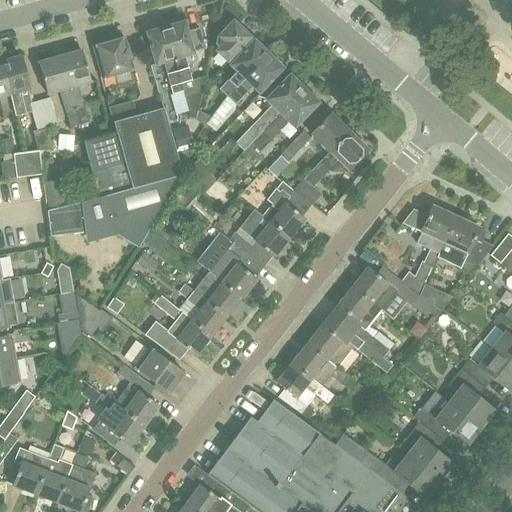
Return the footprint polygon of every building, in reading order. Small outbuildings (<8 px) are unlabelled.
[(174,23),(165,26),(181,83),(182,82),(184,91),(192,117),(194,118),(196,110),(204,76),(191,80),(185,56),(193,53),(190,40),(184,20),(182,21),(179,20),(175,21),(174,23)] [(233,20),(217,36),(215,44),(219,47),(216,50),(227,62),(251,37),(249,35),(249,32),(244,28),(242,29),(233,20)] [(184,91),(182,82),(181,83),(165,26),(157,28),(154,26),(149,28),(148,30),(146,31),(155,65),(164,62),(173,94),(184,91)] [(133,69),(131,63),(124,37),(106,42),(103,42),(97,44),(96,46),(93,46),(102,78),(113,75),(116,86),(133,81),(130,70),(133,69)] [(219,89),(228,98),(268,54),(262,48),(262,46),(257,41),(254,41),(253,40),(230,65),(236,71),(219,89)] [(68,54),(60,56),(79,124),(88,122),(78,86),(90,82),(87,69),(81,50),(78,50),(76,50),(70,52),(68,54)] [(273,60),(268,54),(228,98),(210,116),(206,124),(215,132),(234,110),(235,105),(251,88),(259,93),(282,68),(280,66),(280,63),(276,59),(273,60)] [(10,59),(2,62),(14,115),(26,112),(32,111),(37,130),(47,128),(41,101),(30,103),(27,89),(19,56),(17,56),(16,55),(9,57),(10,59)] [(79,124),(60,56),(52,58),(49,58),(43,59),(41,61),(38,62),(47,94),(60,91),(70,127),(79,124)] [(0,61),(0,104),(3,118),(14,115),(2,62),(0,61)] [(244,151),(252,143),(263,132),(303,89),(296,83),(297,80),(293,77),(291,76),(289,75),(265,100),(271,106),(236,143),(244,151)] [(303,89),(263,131),(271,138),(288,121),(294,128),(318,103),(316,101),(316,99),(312,95),(309,95),(303,89)] [(51,98),(41,101),(47,128),(58,126),(51,98)] [(108,108),(116,133),(125,165),(131,189),(104,196),(113,233),(137,247),(180,176),(182,176),(163,107),(135,115),(131,101),(108,108)] [(210,116),(196,110),(194,118),(204,127),(206,124),(210,116)] [(330,152),(348,132),(329,115),(311,134),(330,152)] [(186,125),(171,129),(177,148),(192,143),(186,125)] [(310,138),(303,131),(280,155),(287,162),(310,138)] [(348,132),(330,152),(293,190),(311,204),(321,194),(312,187),(328,170),(330,172),(346,172),(367,150),(348,132)] [(103,137),(83,142),(92,174),(125,165),(116,133),(103,137)] [(11,138),(0,140),(0,155),(0,156),(13,154),(11,138)] [(13,155),(13,161),(16,178),(41,174),(39,158),(45,157),(45,150),(13,155)] [(16,178),(13,161),(2,162),(5,179),(16,178)] [(184,176),(203,194),(217,180),(198,162),(184,176)] [(42,185),(48,210),(69,204),(62,179),(42,185)] [(270,204),(272,205),(263,217),(288,238),(304,218),(302,216),(311,205),(281,182),(276,189),(279,191),(270,204)] [(69,204),(48,210),(46,210),(49,235),(83,230),(79,202),(69,204)] [(418,296),(437,257),(455,217),(432,205),(426,216),(413,210),(403,223),(422,232),(416,243),(429,249),(422,261),(421,261),(413,277),(407,272),(400,281),(418,296)] [(239,235),(233,243),(234,244),(264,267),(272,256),(273,257),(288,238),(263,217),(254,210),(245,221),(260,232),(251,244),(239,235)] [(443,242),(437,257),(447,262),(449,258),(463,265),(461,269),(470,275),(493,246),(481,241),(486,231),(455,217),(443,242)] [(490,256),(500,263),(511,247),(511,237),(508,234),(490,256)] [(208,273),(221,283),(241,298),(256,279),(255,278),(263,267),(234,244),(229,250),(227,249),(208,273)] [(143,252),(136,261),(150,273),(158,264),(143,252)] [(389,257),(382,266),(398,279),(405,270),(389,257)] [(58,267),(62,290),(74,288),(70,266),(62,261),(58,267)] [(47,277),(53,267),(46,263),(40,274),(47,277)] [(381,266),(375,273),(387,282),(390,285),(408,299),(413,303),(418,296),(400,281),(396,278),(381,266)] [(367,267),(352,287),(381,309),(393,319),(408,299),(390,285),(387,282),(375,273),(367,267)] [(241,298),(221,283),(208,273),(194,292),(226,317),(241,298)] [(131,275),(125,283),(132,288),(138,279),(131,275)] [(0,304),(17,302),(12,278),(2,280),(0,280),(0,304)] [(424,284),(420,295),(426,299),(431,287),(424,284)] [(186,299),(178,310),(211,336),(226,317),(194,292),(185,285),(179,293),(186,299)] [(337,306),(329,316),(358,339),(382,358),(389,350),(393,344),(377,332),(373,337),(364,331),(367,327),(381,309),(352,287),(337,306)] [(105,315),(74,293),(77,311),(79,319),(80,327),(81,332),(89,338),(97,326),(105,315)] [(155,322),(145,335),(179,360),(180,360),(185,352),(188,349),(196,356),(211,336),(178,310),(171,304),(160,296),(158,297),(154,303),(153,304),(164,312),(176,322),(168,332),(156,323),(155,322)] [(17,302),(0,304),(0,329),(10,328),(10,326),(21,324),(17,302)] [(511,304),(503,316),(511,322),(511,304)] [(58,322),(67,321),(79,319),(77,311),(65,313),(57,314),(58,322)] [(511,322),(503,316),(500,313),(492,322),(504,331),(490,349),(511,367),(511,322)] [(322,325),(306,345),(326,360),(335,367),(336,367),(351,348),(386,375),(392,366),(382,358),(358,339),(329,316),(322,325)] [(80,327),(79,319),(67,321),(68,329),(80,327)] [(0,361),(16,358),(12,334),(0,335),(0,361)] [(306,345),(291,363),(311,379),(320,386),(329,375),(335,367),(326,360),(306,345)] [(168,393),(183,373),(148,347),(133,367),(168,393)] [(468,359),(460,369),(484,388),(492,378),(508,391),(511,386),(511,367),(490,349),(477,366),(468,359)] [(0,386),(20,383),(16,358),(0,361),(0,386)] [(311,379),(291,363),(276,382),(284,388),(278,397),(308,420),(315,412),(296,397),(303,388),(314,396),(315,394),(327,403),(333,396),(320,386),(311,379)] [(130,382),(114,404),(124,412),(143,426),(158,406),(146,397),(153,387),(122,365),(117,373),(130,382)] [(335,367),(329,375),(341,385),(348,377),(336,367),(335,367)] [(460,369),(448,385),(456,392),(448,402),(480,427),(493,409),(477,397),(484,388),(460,369)] [(106,411),(92,431),(111,445),(117,437),(130,446),(143,426),(124,412),(114,404),(101,395),(95,403),(106,411)] [(360,511),(381,511),(391,500),(394,502),(400,494),(404,497),(405,496),(401,494),(375,475),(368,470),(334,445),(272,400),(256,422),(249,417),(206,475),(212,480),(232,494),(249,506),(257,511),(294,511),(300,505),(310,511),(337,511),(346,501),(360,511)] [(420,407),(412,417),(418,421),(443,441),(450,431),(466,444),(480,427),(448,402),(440,412),(432,405),(427,412),(421,408),(420,407)] [(9,412),(19,420),(24,413),(14,406),(9,412)] [(19,420),(9,412),(4,419),(14,426),(19,420)] [(66,412),(61,425),(72,430),(76,419),(66,412)] [(4,419),(0,424),(0,431),(7,436),(7,435),(14,426),(4,419)] [(435,450),(443,441),(418,421),(405,438),(413,444),(405,455),(437,480),(451,462),(435,450)] [(7,436),(4,440),(0,445),(0,463),(16,442),(7,435),(7,436)] [(424,497),(437,480),(405,455),(397,465),(389,458),(383,464),(342,435),(334,445),(368,470),(375,475),(401,494),(401,493),(397,490),(404,482),(424,497)] [(84,437),(78,452),(89,456),(95,442),(84,437)] [(47,460),(43,471),(34,494),(57,503),(66,480),(70,469),(72,466),(58,460),(63,449),(53,445),(47,460)] [(34,494),(43,471),(47,460),(19,448),(13,463),(19,465),(12,485),(34,494)] [(115,452),(109,460),(114,464),(117,460),(119,462),(116,465),(127,473),(133,465),(123,458),(115,452)] [(72,466),(70,469),(82,473),(88,458),(76,454),(72,466)] [(66,480),(57,503),(80,511),(83,511),(86,511),(92,497),(86,495),(89,489),(93,478),(82,473),(70,469),(66,480)] [(244,511),(249,506),(232,494),(212,480),(205,490),(199,486),(185,504),(195,511),(239,511),(240,511),(244,511)]
